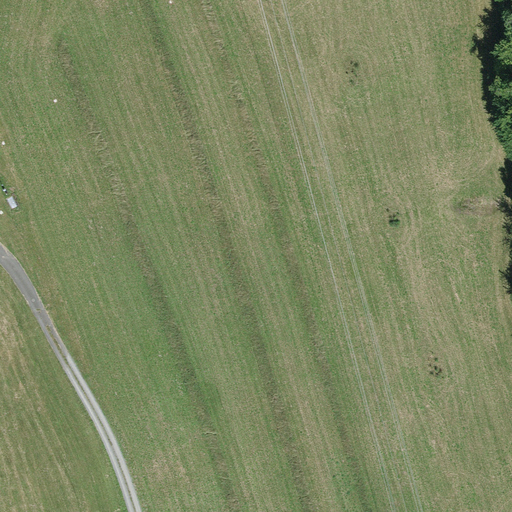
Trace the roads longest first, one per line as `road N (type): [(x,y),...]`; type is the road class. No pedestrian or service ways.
road 1 (track): [(62,363),(108,439),(129,511)]
road 2 (residential): [(0,255),(15,269),(62,363)]
